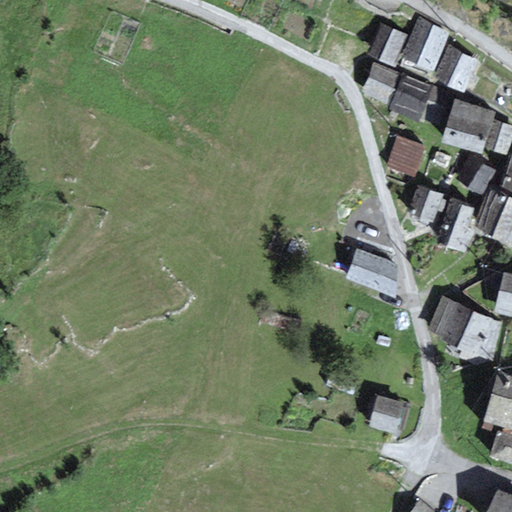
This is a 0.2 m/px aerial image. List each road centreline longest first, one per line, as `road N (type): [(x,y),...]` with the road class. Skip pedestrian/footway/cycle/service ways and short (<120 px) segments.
road 1 (residential): [(511,484),(446,466),(429,451),(430,370),(350,89),(334,72),(171,0)]
road 2 (track): [(380,450),(153,419),(0,467)]
road 3 (residential): [(404,0),(511,65)]
